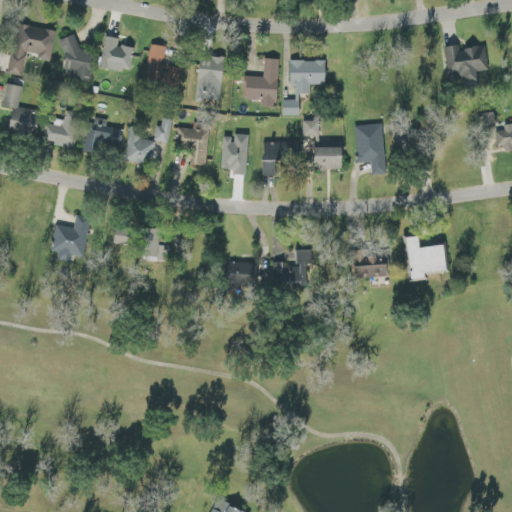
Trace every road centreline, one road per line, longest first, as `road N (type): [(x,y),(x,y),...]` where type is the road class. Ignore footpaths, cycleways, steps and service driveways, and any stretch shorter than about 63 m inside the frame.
road 1 (residential): [(0,167),(181,204),(276,211),(511,190)]
road 2 (residential): [(87,0),(246,26),(341,29),(511,6)]
